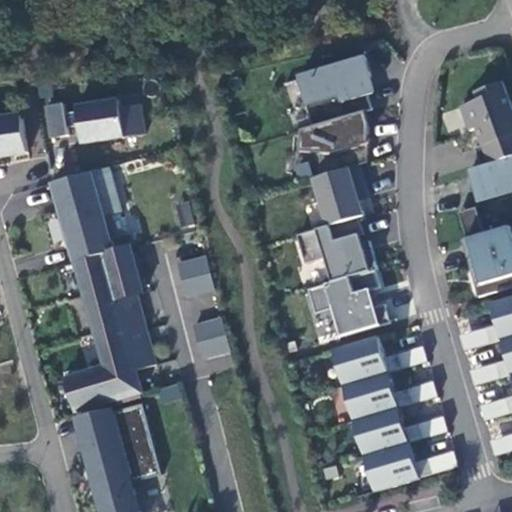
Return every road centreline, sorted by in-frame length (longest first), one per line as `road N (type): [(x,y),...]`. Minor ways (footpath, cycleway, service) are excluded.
road 1 (residential): [(487,503),(415,238),(414,101),(431,53)]
road 2 (residential): [(49,453),(0,247)]
